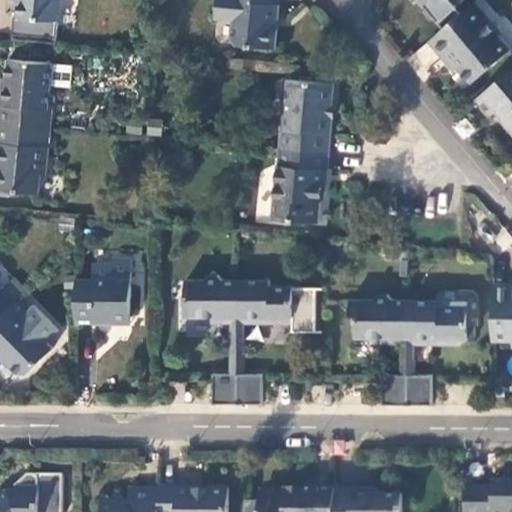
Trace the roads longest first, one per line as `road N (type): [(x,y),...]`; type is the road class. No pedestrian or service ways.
road 1 (residential): [(0,424),(511,431)]
road 2 (residential): [(511,204),(372,42),(359,0)]
